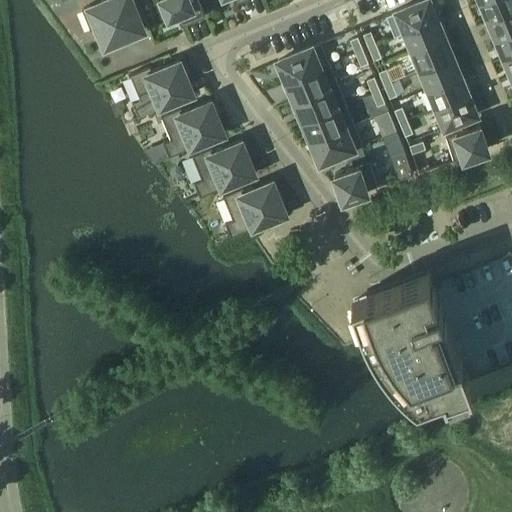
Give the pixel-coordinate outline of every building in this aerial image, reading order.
[(96,26),(104,45),(143,29),(131,0),(102,0),(82,8),(90,28),(96,26)] [(204,12),(199,0),(162,0),(168,14),(178,10),(182,20),(180,20),(181,22),(204,12)] [(405,31),(436,18),(429,0),(420,0),(395,11),(404,32),(405,31)] [(511,0),(481,0),(489,18),(511,8),(511,0)] [(511,8),(489,18),(496,37),(511,30),(511,8)] [(405,31),(413,50),(444,36),(436,18),(405,31)] [(368,46),(376,43),(370,30),(363,33),(368,46)] [(511,30),(496,37),(504,56),(511,52),(511,30)] [(350,38),(355,52),(363,48),(357,35),(350,38)] [(413,50),(421,68),(452,55),(444,36),(413,50)] [(381,56),(376,43),(368,46),(373,59),(381,56)] [(286,80),(320,66),(311,45),(278,59),(286,80)] [(363,48),(355,52),(360,65),(368,61),(363,48)] [(421,68),(429,87),(460,74),(452,55),(421,68)] [(138,115),(193,92),(179,60),(152,71),(150,65),(130,74),(140,97),(132,101),(138,115)] [(286,80),(295,100),(337,82),(329,62),(320,66),(286,80)] [(384,84),(391,81),(386,68),(378,71),(384,84)] [(429,87),(436,106),(468,93),(460,74),(429,87)] [(366,78),(372,91),(379,88),(374,75),(366,78)] [(397,94),(395,90),(402,87),(398,78),(391,81),(384,84),(389,97),(397,94)] [(303,120),(336,106),(345,102),(337,82),(295,100),(303,120)] [(379,88),(372,91),(377,104),(385,101),(379,88)] [(476,113),(468,93),(436,106),(445,126),(476,113)] [(169,155),(223,132),(210,100),(183,111),(181,105),(161,114),(170,137),(163,141),(169,155)] [(399,121),(407,118),(402,105),(394,108),(399,121)] [(303,120),(311,140),(345,126),(336,106),(303,120)] [(412,131),(407,118),(399,121),(405,134),(412,131)] [(479,123),(445,135),(453,159),(487,147),(479,123)] [(353,147),(345,126),(311,140),(320,161),(344,150),(353,147)] [(389,132),(383,135),(387,146),(401,140),(396,129),(389,132)] [(422,139),(409,144),(412,152),(425,147),(422,139)] [(199,195),(254,172),(241,140),(214,151),(212,145),(191,154),(201,177),(194,181),(199,195)] [(402,142),(389,146),(399,177),(412,173),(403,146),(402,142)] [(353,147),(344,150),(347,159),(364,153),(361,144),(353,147)] [(372,161),(369,162),(369,161),(367,162),(350,167),(335,173),(343,196),(377,185),(376,182),(379,181),(380,179),(381,177),(376,163),(375,162),(372,161)] [(285,212),(272,179),(245,191),(242,185),(222,193),(232,217),(225,221),(230,235),(285,212)] [(405,388),(417,399),(470,379),(429,270),(352,298),(363,329),(368,338),(375,351),(384,365),(394,377),(405,388)]
